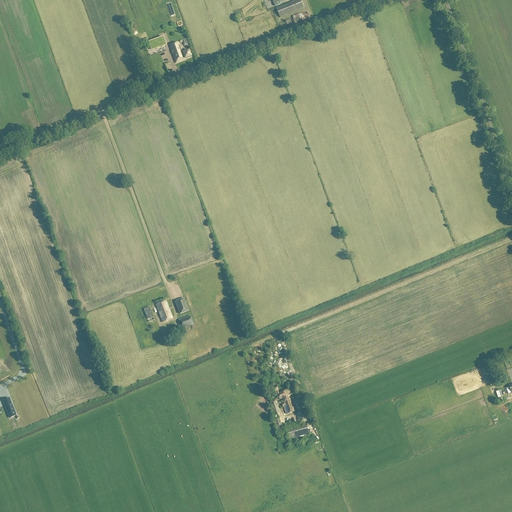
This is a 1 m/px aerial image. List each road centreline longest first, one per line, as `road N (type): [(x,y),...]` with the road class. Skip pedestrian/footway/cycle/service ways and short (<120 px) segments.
road 1 (unclassified): [(0,155),(377,0)]
road 2 (unclassified): [(293,376),(285,330),(511,238)]
road 3 (unclassified): [(511,186),(444,0)]
